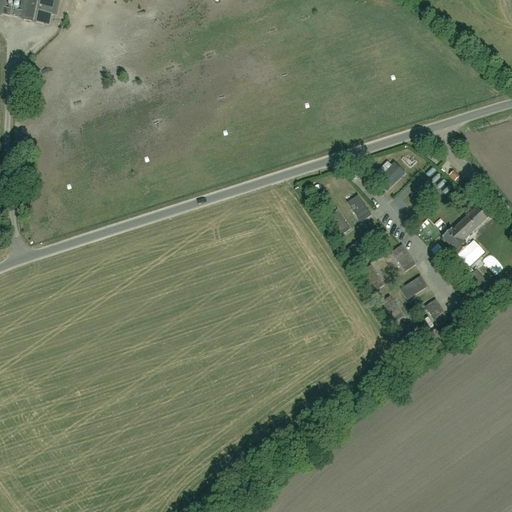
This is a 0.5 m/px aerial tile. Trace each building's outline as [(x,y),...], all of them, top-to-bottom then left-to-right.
[(0,0),(0,11),(50,22),(54,0),(20,0),(19,7),(9,5),(10,0),(0,0)] [(396,160),(376,179),(386,190),(406,171),(396,160)] [(418,162),(407,174),(418,185),(429,173),(418,162)] [(453,172),(449,177),(454,182),(459,178),(453,172)] [(427,176),(421,182),(430,190),(435,184),(427,176)] [(411,192),(418,200),(427,191),(420,183),(411,192)] [(408,214),(419,203),(409,193),(398,204),(408,214)] [(484,220),(474,209),(442,237),(458,255),(467,247),(461,241),(484,220)] [(489,282),(478,271),(470,279),(481,290),(489,282)]
